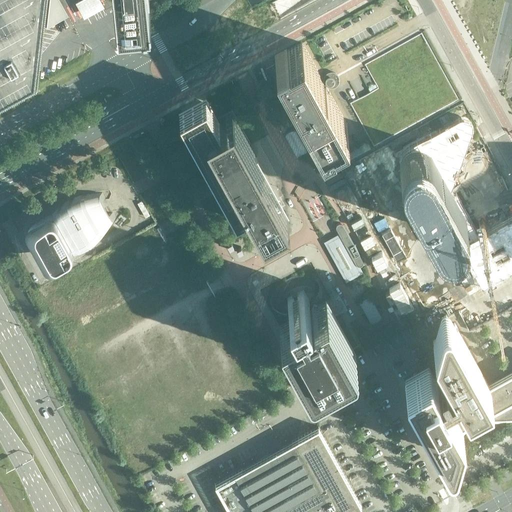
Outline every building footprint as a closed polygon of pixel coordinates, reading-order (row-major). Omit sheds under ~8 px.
[(0,0),(0,99),(34,80),(36,61),(43,0),(0,0)] [(458,99),(422,33),(365,64),(378,87),(350,103),(357,115),(374,145),(458,99)] [(345,122),(325,85),(326,85),(329,87),(333,87),(337,85),(339,82),(334,72),(330,72),(326,74),(324,77),(324,81),(323,82),(302,43),(287,50),(287,49),(275,56),(321,140),(333,134),(333,132),(347,124),(345,122)] [(511,194),(462,104),(347,170),(426,315),(511,267),(511,194)] [(268,208),(277,203),(253,160),(257,158),(250,145),(232,112),(220,119),(216,121),(209,109),(190,120),(214,163),(210,165),(220,184),(223,189),(235,211),(248,204),(252,202),(258,214),(268,208)] [(291,124),(287,115),(282,118),(286,126),(289,125),(291,124)] [(347,160),(371,148),(367,141),(344,153),(347,160)] [(304,146),(293,151),(294,153),(295,154),(296,157),(307,151),(304,146)] [(328,180),(327,180),(327,181),(326,181),(326,182),(326,183),(327,184),(328,185),(329,185),(330,185),(342,178),(343,177),(343,176),(343,175),(343,174),(342,174),(341,174),(341,173),(340,173),(339,174),(328,180)] [(331,186),(330,186),(330,187),(329,188),(329,189),(330,189),(330,190),(331,190),(331,191),(332,191),(333,191),(333,190),(345,184),(346,183),(346,182),(346,181),(346,180),(345,180),(345,179),(344,179),(343,179),(331,186)] [(168,183),(166,180),(158,185),(161,190),(169,185),(168,183)] [(114,221),(116,217),(113,212),(108,213),(102,199),(106,199),(102,193),(86,194),(83,195),(74,197),(70,199),(59,206),(52,213),(44,217),(34,223),(33,224),(32,224),(31,225),(30,226),(29,227),(28,228),(28,230),(28,231),(28,232),(27,233),(27,234),(28,235),(33,247),(41,259),(42,260),(43,261),(44,261),(45,261),(47,262),(48,261),(50,261),(51,261),(52,261),(53,260),(55,259),(72,249),(82,247),(86,246),(94,242),(97,239),(104,233),(107,230),(114,221)] [(150,215),(142,201),(138,203),(146,218),(150,215)] [(11,219),(2,223),(10,238),(19,233),(11,219)] [(363,260),(343,225),(342,224),(341,223),(339,223),(338,223),(337,223),(337,224),(336,224),(336,225),(336,226),(336,227),(336,228),(336,229),(337,230),(339,231),(340,231),(341,231),(342,232),(343,234),(342,235),(340,235),(352,257),(356,264),(357,265),(358,266),(360,266),(361,266),(362,266),(362,265),(363,265),(363,264),(363,263),(363,262),(363,261),(363,260)] [(352,257),(340,235),(342,235),(343,234),(342,232),(324,242),(325,244),(346,282),(363,272),(361,269),(360,266),(358,266),(357,265),(356,264),(352,257)] [(303,289),(298,292),(304,303),(309,300),(303,289)] [(304,304),(304,303),(298,292),(297,291),(292,294),(293,295),(299,306),(299,307),(301,310),(304,316),(297,320),(297,321),(296,321),(296,322),(296,323),(296,324),(296,325),(297,326),(298,326),(298,327),(299,327),(300,327),(300,326),(304,325),(317,319),(336,311),(337,310),(339,309),(337,306),(338,306),(338,305),(339,305),(339,304),(339,303),(339,302),(339,301),(338,301),(338,300),(337,300),(336,300),(335,300),(334,300),(332,297),(331,298),(329,299),(309,312),(306,308),(306,307),(304,304)] [(329,298),(329,299),(332,297),(334,300),(335,300),(336,300),(337,300),(338,300),(338,301),(339,301),(339,302),(339,303),(339,304),(339,305),(338,305),(338,306),(337,306),(339,309),(336,311),(337,312),(347,307),(338,291),(329,298)] [(293,309),(299,306),(293,295),(287,298),(293,309)] [(314,296),(313,295),(313,297),(313,298),(312,300),(311,302),(310,303),(308,305),(307,306),(306,307),(306,308),(308,306),(309,305),(310,304),(311,303),(312,302),(313,301),(314,300),(315,299),(316,298),(316,297),(314,296)] [(371,295),(360,301),(371,322),(382,317),(371,295)] [(318,321),(317,319),(304,325),(306,328),(305,328),(307,333),(310,338),(313,343),(315,347),(330,339),(327,335),(325,330),(322,325),(319,320),(318,321)] [(446,373),(445,373),(444,373),(444,372),(443,372),(442,373),(441,373),(441,374),(440,374),(440,375),(440,376),(440,377),(440,378),(442,382),(440,383),(430,366),(429,366),(423,369),(412,375),(406,379),(405,379),(405,380),(440,443),(441,444),(442,444),(451,438),(452,438),(452,437),(451,437),(449,433),(461,426),(475,419),(477,418),(508,417),(511,416),(511,371),(488,384),(461,335),(455,324),(454,324),(454,323),(453,323),(453,324),(444,329),(443,329),(443,330),(445,334),(435,340),(434,340),(434,341),(433,341),(433,342),(452,376),(449,378),(446,374),(446,373)] [(382,341),(387,350),(411,337),(406,328),(402,330),(382,341)] [(254,339),(253,336),(244,341),(247,346),(255,341),(254,339)] [(361,503),(347,479),(319,428),(319,427),(318,427),(317,427),(292,441),(292,442),(280,449),(279,449),(279,448),(278,448),(277,448),(276,448),(275,448),(274,449),(274,450),(273,451),(274,452),(274,453),(242,470),(242,469),(216,483),(216,484),(231,511),(347,511),(360,505),(361,505),(361,504),(361,503)]
